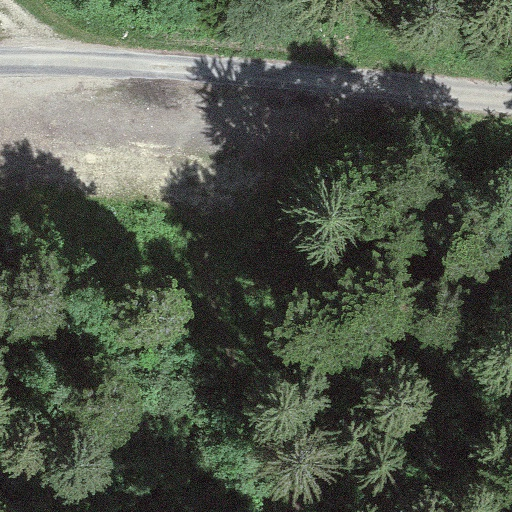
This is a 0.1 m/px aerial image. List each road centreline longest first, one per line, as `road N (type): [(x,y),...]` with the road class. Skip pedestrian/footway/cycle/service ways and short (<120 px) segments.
road 1 (unclassified): [(0,63),(201,68),(511,97)]
road 2 (track): [(304,511),(254,428),(176,213),(105,63)]
